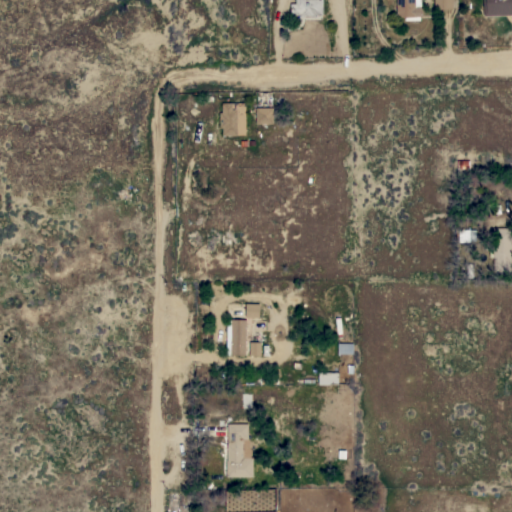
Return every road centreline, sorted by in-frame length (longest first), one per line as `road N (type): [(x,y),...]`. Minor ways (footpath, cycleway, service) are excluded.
road 1 (residential): [(154,511),(156,96),(177,75)]
road 2 (residential): [(177,75),(511,65)]
